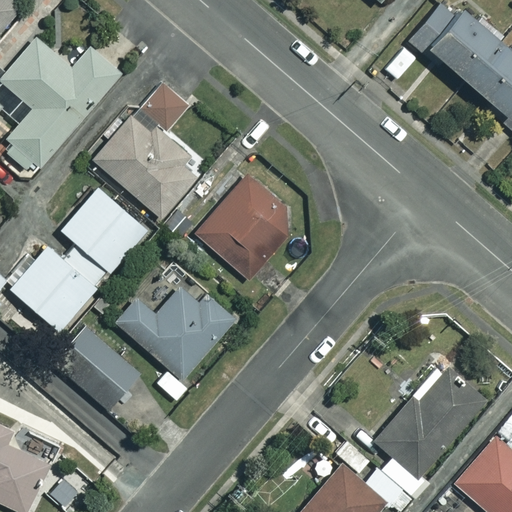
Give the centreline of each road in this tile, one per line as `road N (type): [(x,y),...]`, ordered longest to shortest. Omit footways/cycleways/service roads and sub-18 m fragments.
road 1 (residential): [(425,195),(157,511)]
road 2 (tertiary): [(425,195),(199,0)]
